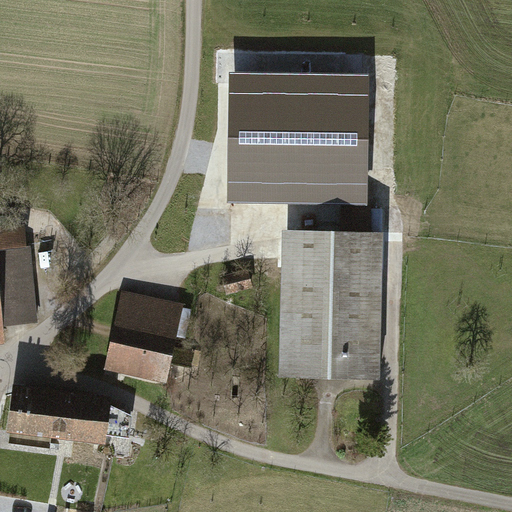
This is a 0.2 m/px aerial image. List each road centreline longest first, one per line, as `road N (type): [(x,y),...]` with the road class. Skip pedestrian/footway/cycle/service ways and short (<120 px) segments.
road 1 (unclassified): [(195,0),(190,108),(172,178),(150,222),(122,263),(0,376)]
road 2 (track): [(385,478),(249,452),(117,395),(13,362)]
road 3 (track): [(391,251),(385,478)]
road 4 (track): [(511,504),(385,478)]
